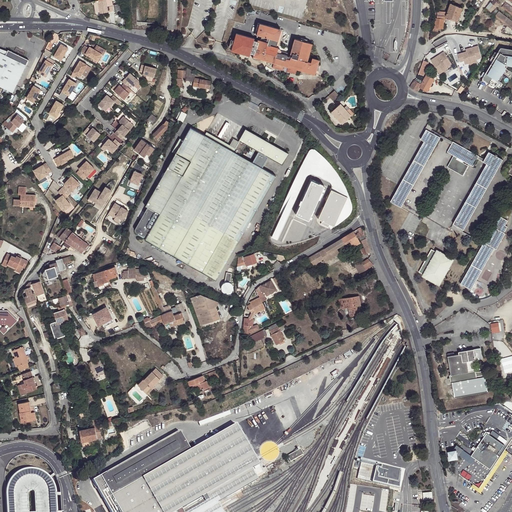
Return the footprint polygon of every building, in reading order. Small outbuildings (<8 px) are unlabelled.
[(451,4),(448,12),(446,17),(459,22),(463,9),(451,4)] [(502,7),(511,14),(511,9),(505,4),(502,7)] [(124,15),(123,5),(115,6),(116,16),(124,15)] [(437,19),(445,20),(446,17),(448,12),(438,12),(437,19)] [(496,16),(511,28),(511,21),(499,12),(496,16)] [(434,28),(438,29),(444,29),(445,20),(437,19),(435,19),(434,28)] [(281,29),(257,23),(254,34),(261,36),(269,39),(268,42),(267,46),(270,47),(271,44),(275,45),(276,41),(278,41),(281,29)] [(307,58),(310,44),(294,39),(290,53),(293,54),(292,55),(290,55),(290,57),(287,56),(282,55),(283,53),(281,53),(281,52),(279,50),(278,50),(278,49),(270,47),(267,46),(268,42),(260,40),(259,40),(258,42),(253,41),(254,39),(235,35),(233,42),(232,49),(231,52),(249,57),(250,54),(254,55),(253,58),(262,60),(274,63),(272,68),(282,71),(283,67),(284,66),(288,67),(288,69),(287,72),(296,75),(297,70),(298,68),(317,73),(317,71),(318,65),(320,60),(312,59),(311,63),(307,62),(308,58),(307,58)] [(55,56),(61,59),(63,56),(64,57),(69,48),(62,44),(55,56)] [(99,44),(97,49),(105,54),(106,55),(109,50),(99,44)] [(471,51),(466,52),(458,55),(460,62),(464,61),(466,65),(470,63),(470,62),(477,59),(482,58),(479,46),(471,48),(471,51)] [(95,49),(92,47),(88,53),(101,61),(105,54),(97,49),(96,48),(95,49)] [(483,78),(482,80),(496,88),(497,86),(499,82),(503,76),(502,75),(504,72),(506,74),(508,71),(506,70),(508,67),(511,67),(511,50),(500,48),(497,54),(492,63),(485,74),(483,78)] [(9,49),(7,52),(6,55),(0,51),(0,85),(13,92),(29,60),(9,49)] [(46,49),(44,54),(45,54),(49,57),(52,52),(46,49)] [(436,60),(435,58),(431,61),(437,71),(441,68),(443,70),(447,67),(452,64),(444,52),(439,55),(441,57),(436,60)] [(50,67),(52,63),(46,60),(39,72),(46,76),(51,67),(50,67)] [(81,61),(73,73),(80,77),(83,73),(88,65),(81,61)] [(428,63),(423,61),(418,74),(423,76),(428,63)] [(157,68),(142,64),(140,71),(143,72),(143,74),(154,77),(157,68)] [(92,68),(88,65),(83,73),(87,76),(92,68)] [(196,72),(187,67),(187,79),(194,80),(194,79),(195,79),(196,72)] [(177,78),(183,78),(186,78),(186,70),(178,69),(177,78)] [(130,73),(123,81),(124,83),(128,86),(131,83),(134,86),(135,85),(139,81),(139,80),(130,73)] [(422,85),(420,88),(427,91),(434,80),(427,76),(422,85)] [(210,81),(195,79),(194,79),(194,80),(193,86),(198,87),(199,87),(205,88),(209,89),(210,81)] [(77,83),(71,80),(68,83),(67,82),(62,91),(69,96),(77,83)] [(414,81),(410,88),(417,92),(420,88),(422,85),(414,81)] [(128,86),(124,83),(122,86),(120,84),(115,90),(124,99),(132,90),(128,86)] [(41,89),(34,85),(26,97),(34,102),(41,89)] [(334,102),(340,97),(336,93),(331,98),(334,102)] [(121,101),(114,95),(112,98),(108,94),(99,104),(106,110),(115,101),(119,104),(121,101)] [(56,117),(64,105),(58,101),(56,105),(54,104),(49,113),(56,117)] [(340,104),(331,112),(342,124),(351,116),(344,108),(340,104)] [(344,108),(351,116),(353,114),(346,106),(344,108)] [(15,112),(5,121),(3,124),(8,129),(6,131),(10,134),(12,132),(13,133),(17,127),(19,128),(25,120),(18,115),(15,112)] [(148,119),(153,122),(157,117),(152,113),(148,119)] [(119,121),(123,124),(127,119),(124,116),(119,121)] [(123,124),(115,133),(121,138),(124,135),(124,136),(134,125),(127,119),(123,124)] [(88,126),(84,132),(94,141),(101,133),(94,127),(91,129),(88,126)] [(158,138),(165,130),(160,126),(153,134),(158,138)] [(245,130),(235,149),(233,152),(204,136),(190,127),(145,207),(147,208),(135,230),(134,230),(135,232),(135,233),(145,238),(144,241),(178,260),(180,260),(183,259),(183,261),(184,263),(215,281),(275,176),(262,168),(268,157),(281,165),(288,154),(245,130)] [(441,138),(430,132),(427,130),(421,140),(425,142),(391,202),(401,208),(440,139),(441,138)] [(431,130),(430,132),(441,138),(440,139),(452,145),(453,142),(431,130)] [(233,152),(235,149),(206,133),(204,136),(233,152)] [(109,138),(104,145),(108,148),(113,153),(121,143),(116,139),(113,142),(109,138)] [(141,139),(133,149),(139,153),(143,157),(146,153),(148,155),(154,148),(141,139)] [(301,139),(296,153),(303,155),(308,141),(301,139)] [(479,156),(453,142),(452,145),(447,152),(473,167),(475,163),(477,160),(478,159),(479,156)] [(54,159),(59,166),(66,162),(65,161),(74,155),(70,149),(54,159)] [(308,150),(307,151),(300,166),(292,182),(281,208),(284,209),(309,152),(314,155),(306,173),(311,175),(319,157),(323,161),(328,166),(332,171),(336,176),(333,184),(332,186),(344,191),(342,196),(346,197),(333,227),(329,225),(328,227),(330,230),(332,228),(342,221),(346,218),(348,215),(350,212),(351,210),(352,207),(345,190),(336,175),(334,172),(328,165),(322,159),(320,156),(313,150),(312,150),(310,150),(308,150)] [(314,155),(309,152),(284,209),(271,238),(276,241),(306,173),(314,155)] [(489,153),(485,160),(483,163),(487,164),(454,225),(464,230),(503,160),(497,157),(495,156),(489,153)] [(453,156),(448,166),(461,173),(465,167),(462,165),(463,163),(464,162),(453,156)] [(323,161),(319,157),(311,175),(333,184),(336,176),(332,171),(328,166),(323,161)] [(81,169),(77,173),(84,179),(95,168),(87,161),(82,166),(83,167),(81,169)] [(448,166),(447,168),(463,177),(469,167),(463,163),(462,165),(465,167),(461,173),(448,166)] [(47,164),(35,171),(41,181),(50,175),(49,174),(53,172),(47,164)] [(133,171),(128,185),(138,188),(143,175),(133,171)] [(66,185),(62,188),(69,195),(80,183),(72,176),(67,181),(68,182),(66,185)] [(323,186),(309,181),(294,215),(307,221),(323,186)] [(20,199),(20,205),(36,206),(36,195),(26,194),(27,187),(19,186),(19,194),(21,194),(20,199)] [(96,188),(90,195),(103,204),(112,190),(106,186),(102,192),(96,188)] [(344,191),(332,186),(317,220),(321,222),(320,225),(327,228),(328,227),(329,225),(333,227),(346,197),(342,196),(344,191)] [(69,195),(62,188),(59,192),(62,195),(56,201),(64,211),(72,205),(66,198),(69,195)] [(103,204),(90,195),(88,199),(95,203),(96,202),(102,206),(103,204)] [(129,210),(115,201),(111,208),(118,212),(113,219),(120,223),(129,210)] [(493,228),(484,243),(495,249),(497,250),(505,234),(504,234),(502,232),(506,226),(508,222),(499,217),(493,228)] [(73,232),(65,225),(57,235),(64,240),(66,242),(73,232)] [(451,229),(462,235),(463,233),(464,230),(454,225),(451,229)] [(359,228),(308,258),(312,265),(323,259),(325,262),(340,253),(338,248),(350,241),(353,245),(360,241),(358,238),(359,237),(364,248),(365,250),(368,253),(370,253),(363,229),(362,228),(361,227),(359,228)] [(82,240),(73,232),(66,242),(63,245),(69,249),(70,246),(71,245),(75,248),(82,253),(85,249),(88,244),(82,240)] [(482,246),(484,244),(463,233),(462,235),(482,246)] [(51,248),(57,253),(61,247),(60,246),(55,243),(51,248)] [(495,249),(484,243),(484,244),(482,246),(461,285),(471,291),(495,249)] [(129,255),(138,259),(141,251),(133,247),(129,255)] [(425,276),(438,253),(432,250),(419,272),(425,276)] [(278,255),(262,251),(260,254),(280,259),(278,255)] [(251,259),(252,263),(253,263),(256,262),(256,261),(255,256),(254,253),(244,257),(246,261),(251,259)] [(452,261),(438,253),(425,276),(439,284),(452,261)] [(27,262),(20,258),(17,257),(16,256),(15,258),(6,254),(2,264),(6,267),(7,266),(7,264),(21,270),(22,267),(23,265),(26,266),(27,262)] [(56,260),(56,262),(59,272),(65,270),(63,262),(74,259),(73,255),(61,258),(56,260)] [(238,258),(238,266),(246,263),(246,261),(244,257),(244,256),(238,258)] [(366,270),(374,265),(369,259),(362,262),(361,261),(355,264),(359,273),(366,270)] [(59,272),(56,262),(49,264),(50,268),(45,270),(42,273),(42,275),(46,277),(48,277),(48,278),(55,276),(56,274),(56,273),(59,272)] [(7,264),(7,266),(15,270),(15,271),(20,273),(21,270),(7,264)] [(115,266),(105,270),(94,274),(96,280),(94,281),(96,286),(98,285),(103,283),(109,281),(108,279),(117,276),(116,272),(117,272),(115,266)] [(151,276),(149,272),(143,272),(143,271),(141,270),(142,269),(136,269),(136,267),(129,267),(129,269),(124,270),(124,272),(123,272),(123,278),(137,277),(144,276),(151,276)] [(71,293),(67,280),(62,282),(66,295),(71,293)] [(258,288),(256,289),(260,298),(263,302),(267,300),(265,297),(266,297),(262,290),(263,290),(267,296),(277,290),(272,281),(262,286),(261,285),(258,288)] [(368,288),(364,281),(357,285),(361,292),(368,288)] [(25,287),(25,288),(25,289),(27,295),(25,296),(27,302),(36,299),(34,293),(32,293),(30,287),(31,287),(30,285),(29,283),(29,282),(25,287)] [(36,296),(44,293),(40,282),(32,284),(36,296)] [(234,288),(234,286),(233,284),(231,282),(229,282),(226,282),(225,282),(224,284),(223,286),(222,288),(223,291),(225,292),(227,293),(230,293),(232,292),(234,290),(234,288)] [(165,314),(155,287),(152,288),(162,315),(165,314)] [(58,310),(73,305),(69,294),(49,300),(51,304),(54,303),(54,305),(59,303),(61,306),(58,307),(58,310)] [(216,307),(218,301),(201,294),(191,298),(201,325),(220,319),(216,307)] [(358,296),(343,298),(344,308),(345,308),(349,307),(350,307),(351,310),(356,309),(356,307),(359,306),(358,296)] [(263,302),(260,298),(250,303),(251,305),(248,307),(251,311),(254,310),(255,312),(256,314),(266,309),(263,302)] [(161,330),(177,324),(185,321),(189,319),(186,311),(183,303),(176,306),(176,307),(172,309),(174,314),(167,317),(166,313),(165,314),(162,315),(156,317),(158,322),(161,330)] [(60,323),(69,320),(65,309),(54,313),(57,322),(50,324),(55,339),(64,335),(60,323)] [(103,309),(91,319),(99,329),(102,326),(111,319),(103,309)] [(18,320),(8,310),(5,313),(2,312),(1,311),(0,311),(0,325),(1,325),(3,326),(6,326),(8,324),(11,328),(18,320)] [(151,325),(158,322),(156,317),(151,319),(149,320),(144,321),(146,327),(151,325)] [(111,319),(102,326),(105,329),(113,322),(111,319)] [(0,329),(4,334),(11,328),(8,324),(6,326),(3,326),(1,325),(0,325),(0,329)] [(86,333),(81,326),(77,329),(81,335),(86,333)] [(282,334),(279,326),(270,331),(272,335),(277,345),(286,341),(284,336),(285,336),(284,333),(282,334)] [(251,339),(252,342),(253,343),(265,338),(264,337),(268,336),(265,330),(250,337),(251,339)] [(13,350),(15,357),(18,365),(20,370),(29,367),(27,362),(29,362),(27,357),(26,354),(23,346),(13,350)] [(466,362),(473,360),(482,359),(480,348),(458,352),(459,355),(448,357),(450,375),(449,375),(450,383),(452,383),(454,397),(487,392),(484,377),(483,378),(482,372),(475,373),(475,371),(468,372),(464,373),(463,362),(466,362)] [(94,378),(105,373),(99,360),(98,360),(98,359),(92,362),(95,369),(91,371),(94,378)] [(475,371),(473,360),(466,362),(468,372),(475,371)] [(84,361),(82,362),(79,366),(76,367),(77,371),(86,368),(84,361)] [(163,376),(156,369),(145,380),(144,380),(138,385),(148,394),(153,389),(155,387),(154,386),(163,376)] [(33,384),(36,382),(31,370),(24,373),(26,378),(25,379),(26,381),(22,383),(26,392),(34,389),(33,384)] [(220,376),(218,370),(208,373),(210,378),(214,377),(214,378),(220,376)] [(205,380),(203,375),(188,380),(190,386),(192,385),(194,389),(198,387),(199,390),(202,389),(203,390),(210,387),(207,381),(203,382),(203,381),(205,380)] [(35,395),(35,404),(45,404),(45,395),(35,395)] [(33,420),(31,413),(31,411),(31,410),(29,401),(18,404),(20,413),(22,423),(33,420)] [(471,458),(461,473),(475,483),(481,487),(505,452),(506,450),(511,442),(511,409),(507,406),(479,445),(475,452),(471,458)] [(95,425),(95,427),(80,430),(82,442),(102,437),(100,430),(105,429),(105,427),(104,423),(95,425)] [(222,511),(220,507),(239,497),(238,495),(234,487),(263,471),(256,458),(238,426),(192,452),(180,432),(95,479),(113,511),(222,511)] [(453,450),(449,451),(451,459),(459,457),(459,455),(461,455),(465,449),(457,444),(453,450)] [(469,447),(471,458),(475,452),(479,445),(469,447)] [(288,456),(291,461),(303,453),(300,448),(288,456)] [(473,486),(482,492),(497,471),(508,454),(505,452),(481,487),(475,483),(473,486)] [(373,485),(377,467),(362,464),(358,482),(373,485)] [(56,511),(52,490),(41,482),(44,479),(42,470),(25,474),(23,466),(22,467),(31,511),(56,511)] [(401,472),(377,467),(373,485),(400,490),(401,472)]
